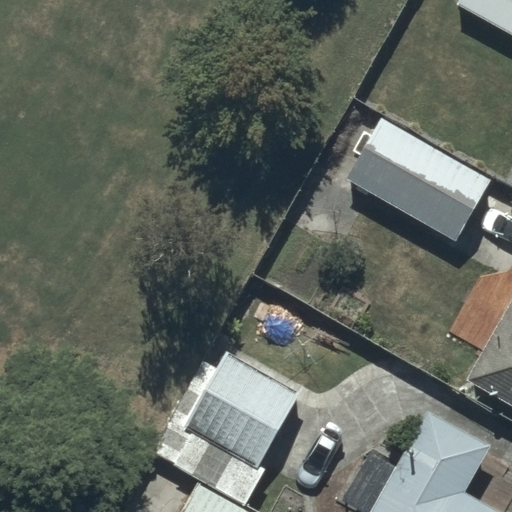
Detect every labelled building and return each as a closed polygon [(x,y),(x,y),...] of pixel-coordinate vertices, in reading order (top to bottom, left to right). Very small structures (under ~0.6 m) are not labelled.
[(511,0),(454,0),(454,1),(511,31),(511,0)] [(489,174),(381,113),(347,173),(455,234),(489,174)] [(511,295),(467,377),(511,401),(511,295)] [(298,384),(228,346),(218,365),(200,356),(150,450),(246,502),(265,466),(256,461),(298,384)] [(489,437),(429,403),(368,511),(511,511),(511,510),(505,506),(511,492),(511,467),(481,451),(489,437)] [(256,511),(196,480),(178,511),(256,511)]
